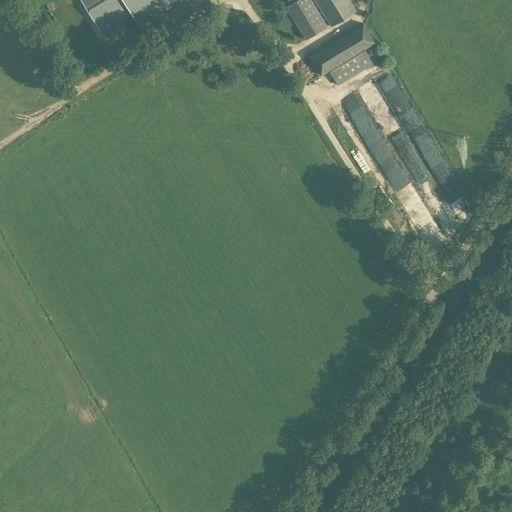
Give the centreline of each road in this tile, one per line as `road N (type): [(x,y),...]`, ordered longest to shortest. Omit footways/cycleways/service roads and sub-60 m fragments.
road 1 (unclassified): [(290,511),(511,178)]
road 2 (unknown): [(70,92),(108,77),(222,0)]
